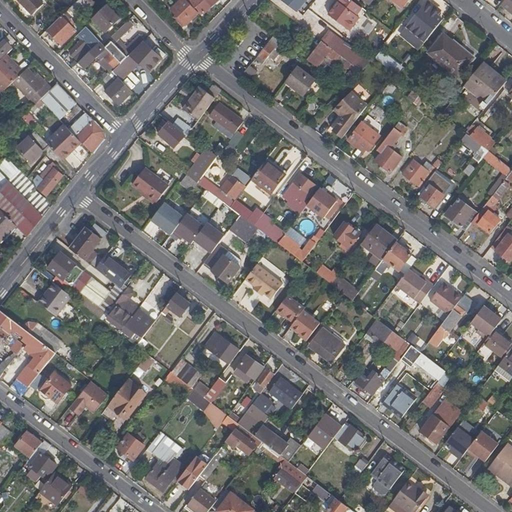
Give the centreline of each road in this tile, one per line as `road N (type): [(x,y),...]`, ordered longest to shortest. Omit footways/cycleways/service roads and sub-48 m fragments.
road 1 (residential): [(492,511),(75,194)]
road 2 (residential): [(511,296),(195,55)]
road 3 (residential): [(0,392),(156,511)]
road 4 (residential): [(0,8),(125,137)]
road 5 (tertiary): [(0,290),(75,194)]
